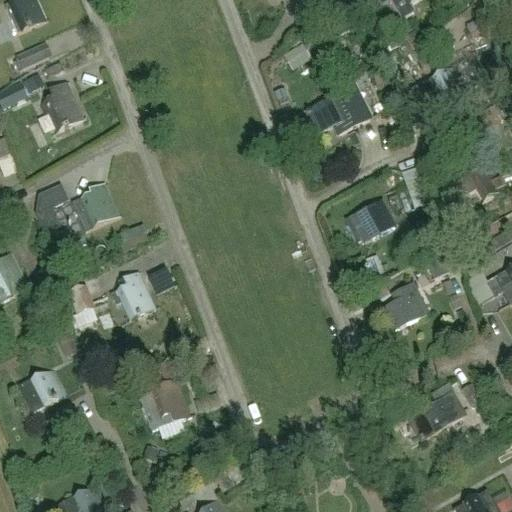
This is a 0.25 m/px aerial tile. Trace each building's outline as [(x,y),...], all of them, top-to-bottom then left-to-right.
[(22,0),(6,8),(10,18),(13,16),(21,34),(44,24),(33,0),(22,0)] [(389,0),(402,20),(413,13),(409,8),(422,0),(389,0)] [(17,60),(19,63),(23,72),(47,61),(42,49),(17,60)] [(390,91),(380,63),(367,67),(377,95),(390,91)] [(453,70),(419,87),(434,115),(467,97),(453,70)] [(59,98),(40,107),(46,119),(52,117),(59,133),(82,122),(65,86),(55,91),(59,98)] [(370,122),(353,88),(337,97),(338,98),(306,114),(318,137),(335,128),(340,137),(370,122)] [(26,103),(20,89),(0,98),(0,110),(1,114),(26,103)] [(511,118),(511,99),(495,110),(503,124),(511,118)] [(490,166),(457,186),(465,199),(476,192),(483,205),(506,192),(490,166)] [(418,209),(434,203),(422,169),(406,175),(418,209)] [(96,196),(73,207),(85,234),(118,219),(103,187),(94,191),(96,196)] [(350,222),(362,243),(393,226),(381,204),(350,222)] [(0,306),(28,292),(16,270),(11,259),(0,264),(0,277),(1,278),(0,278),(0,306)] [(511,272),(486,288),(493,299),(502,293),(510,307),(511,306),(511,272)] [(132,288),(111,298),(116,308),(122,305),(131,323),(155,312),(138,276),(128,281),(132,288)] [(93,312),(86,289),(69,295),(76,318),(93,312)] [(395,305),(381,312),(392,334),(424,318),(410,289),(391,298),(395,305)] [(67,399),(52,372),(19,391),(33,417),(67,399)] [(147,434),(188,420),(187,419),(183,421),(171,385),(175,384),(175,383),(151,391),(134,397),(147,434)] [(465,419),(453,398),(448,389),(432,398),(437,406),(409,422),(421,443),(465,419)] [(49,511),(104,511),(94,490),(49,510),(49,511)] [(506,511),(510,511),(511,511),(511,494),(511,493),(500,499),(506,511)] [(495,511),(486,494),(452,511),(495,511)] [(222,511),(215,503),(204,511),(222,511)]
